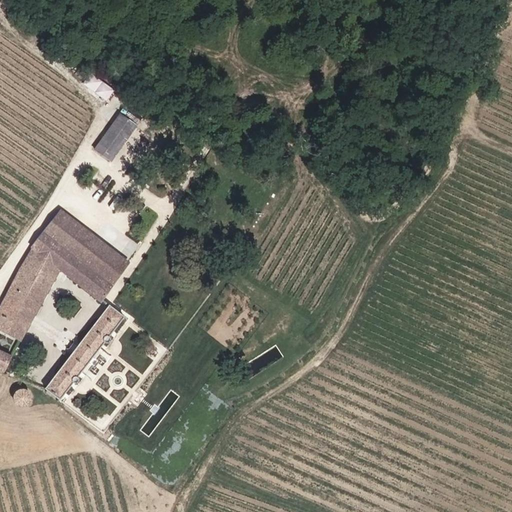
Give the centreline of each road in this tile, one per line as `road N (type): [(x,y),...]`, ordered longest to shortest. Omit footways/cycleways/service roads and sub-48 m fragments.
road 1 (track): [(130,511),(113,449),(0,406)]
road 2 (unknown): [(0,283),(60,203),(126,248)]
